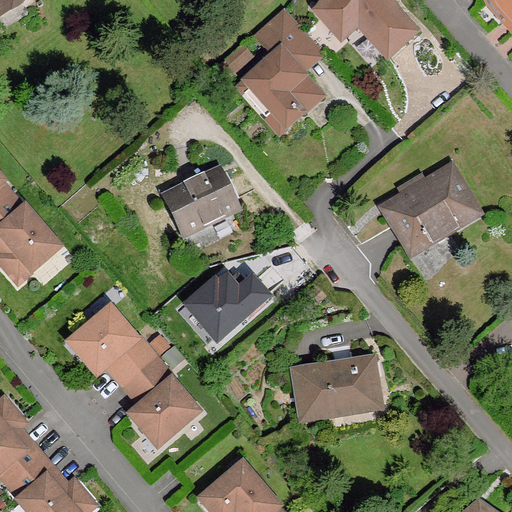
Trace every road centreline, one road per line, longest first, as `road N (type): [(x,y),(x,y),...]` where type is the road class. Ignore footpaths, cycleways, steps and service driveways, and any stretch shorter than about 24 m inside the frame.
road 1 (residential): [(388,148),(320,208),(372,291),(511,456)]
road 2 (residential): [(156,511),(0,326)]
